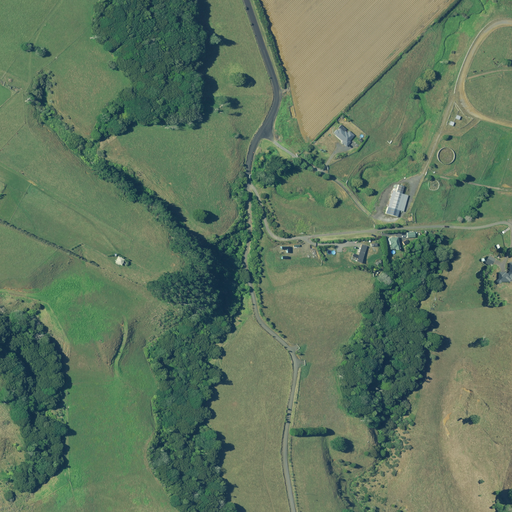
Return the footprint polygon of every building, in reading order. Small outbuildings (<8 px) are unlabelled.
[(343,128),(341,126),(337,131),(336,130),(333,134),(342,141),(340,142),(345,147),(349,142),(348,141),(353,136),(347,131),(343,128)] [(403,186),(394,184),(385,213),(397,217),(398,210),(403,212),(407,195),(401,194),(403,186)] [(397,244),(397,237),(388,239),(389,245),(390,249),(394,249),(394,250),(398,249),(398,248),(397,244)] [(355,259),(354,261),(359,263),(365,246),(361,244),(356,255),(352,254),(351,258),(355,259)] [(487,262),(486,263),(491,266),(492,264),(494,264),(496,259),(490,256),(487,261),(485,260),(485,259),(485,258),(484,258),(483,258),(482,258),(482,259),(481,259),(481,260),(482,260),(482,261),(483,262),(484,262),(484,261),(485,261),(487,262)] [(511,262),(510,263),(510,271),(508,273),(500,272),(499,280),(497,282),(500,285),(503,282),(511,282),(511,280),(511,279),(511,262)]
